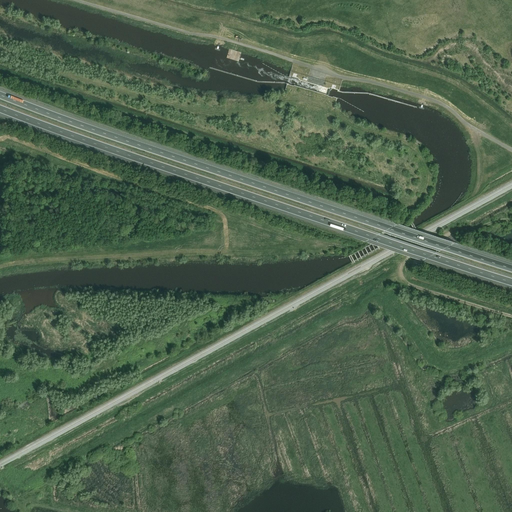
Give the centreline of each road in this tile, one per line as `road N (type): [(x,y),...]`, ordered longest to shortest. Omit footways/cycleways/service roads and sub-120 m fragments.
road 1 (motorway): [(511,267),(0,95)]
road 2 (motorway): [(0,109),(511,281)]
road 3 (track): [(511,317),(411,286),(400,275),(407,256),(451,232),(511,220)]
road 4 (unclassified): [(511,150),(433,100),(292,60)]
